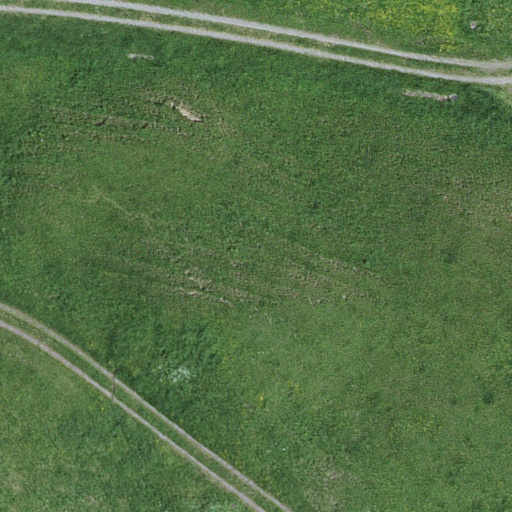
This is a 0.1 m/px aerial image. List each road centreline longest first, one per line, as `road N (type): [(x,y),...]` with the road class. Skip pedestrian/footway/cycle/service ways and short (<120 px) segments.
road 1 (track): [(511,73),(441,72),(0,18)]
road 2 (track): [(0,316),(31,327),(268,511)]
